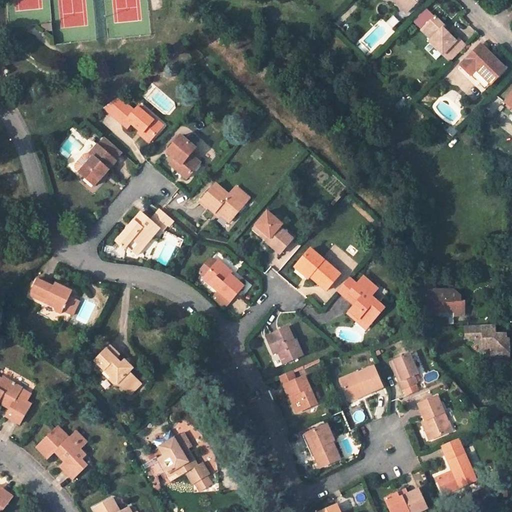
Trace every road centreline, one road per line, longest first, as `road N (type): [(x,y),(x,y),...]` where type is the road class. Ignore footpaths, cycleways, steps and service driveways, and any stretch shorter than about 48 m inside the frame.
road 1 (residential): [(232,340),(172,282),(77,258)]
road 2 (residential): [(77,258),(53,238),(0,103)]
road 3 (residential): [(295,498),(278,433),(232,340)]
road 4 (residential): [(77,258),(147,176),(162,190)]
